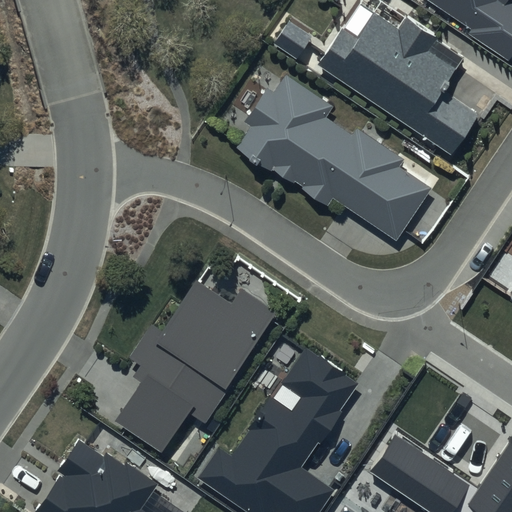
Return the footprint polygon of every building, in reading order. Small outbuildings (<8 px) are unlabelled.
[(432,0),(511,54),(511,1),(509,0),(432,0)] [(464,56),(389,7),(382,17),(368,7),(350,34),(341,28),(319,62),(455,151),(481,111),(444,86),(464,56)] [(263,152),(314,191),(321,182),(395,238),(435,185),(284,70),(232,137),(259,157),(263,152)] [(155,322),(129,364),(147,375),(119,418),(167,449),(191,411),(206,420),(276,311),(241,288),(233,301),(197,277),(164,328),(155,322)] [(359,378),(303,344),(282,379),(290,384),(282,397),(272,391),(234,453),(216,443),(197,474),(259,511),(272,511),(273,511),(275,511),(317,511),(335,484),(306,466),(359,378)] [(191,511),(82,443),(41,508),(46,511),(191,511)]
